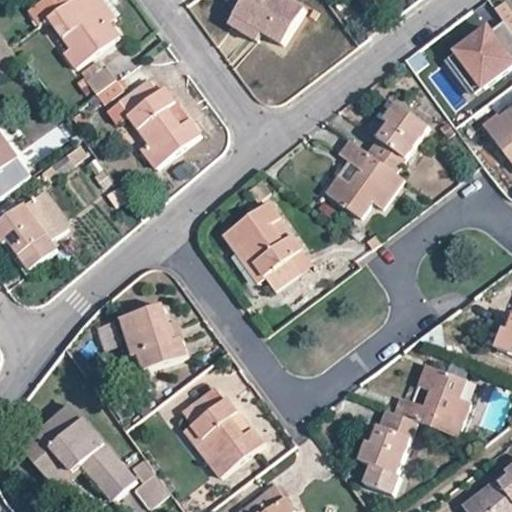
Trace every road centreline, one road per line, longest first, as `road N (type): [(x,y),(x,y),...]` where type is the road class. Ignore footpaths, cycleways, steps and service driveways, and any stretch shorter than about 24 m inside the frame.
road 1 (residential): [(165,230),(273,383),(303,395),(334,387),(400,334),(410,307),(397,276),(402,247),(458,206),(489,209),(511,224)]
road 2 (residential): [(452,0),(262,144)]
road 3 (residential): [(165,230),(95,288),(31,360)]
road 4 (residential): [(156,0),(262,144)]
road 5 (residential): [(262,144),(165,230)]
